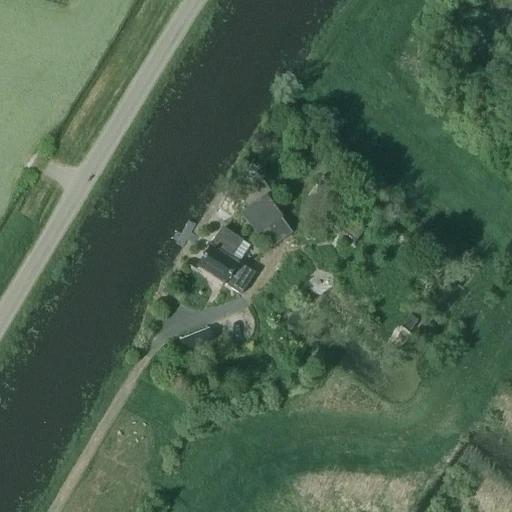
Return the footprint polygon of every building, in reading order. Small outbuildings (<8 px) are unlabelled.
[(312,151),(302,147),(296,166),(306,170),(312,151)] [(235,193),(247,209),(268,194),(256,177),(235,193)] [(280,219),(265,200),(243,216),(257,236),(280,219)] [(332,232),(352,248),(364,232),(344,217),(332,232)] [(238,267),(229,261),(243,240),(222,227),(196,267),(239,296),(255,274),(240,263),(238,267)] [(410,316),(401,328),(409,334),(418,323),(410,316)] [(214,341),(209,329),(179,340),(184,353),(214,341)]
